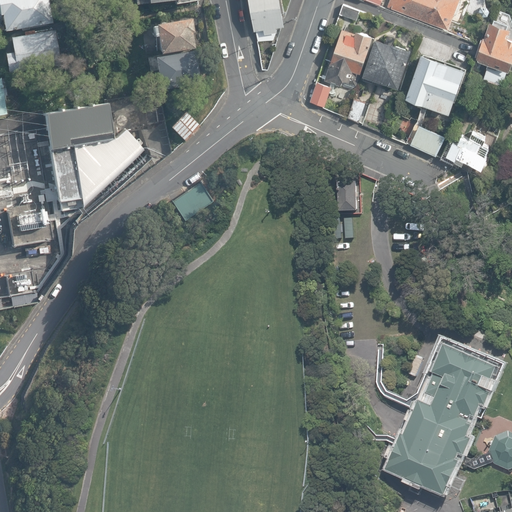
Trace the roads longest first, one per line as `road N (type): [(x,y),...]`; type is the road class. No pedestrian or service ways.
road 1 (unclassified): [(0,391),(122,214),(261,105)]
road 2 (residential): [(261,105),(428,174)]
road 3 (residential): [(261,105),(290,79),(318,0)]
